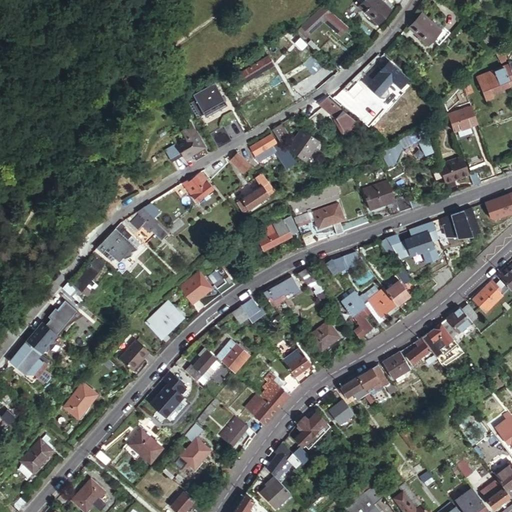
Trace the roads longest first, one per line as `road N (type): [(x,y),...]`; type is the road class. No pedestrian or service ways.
road 1 (unclassified): [(27,511),(179,343),(264,275),(318,247),(511,182)]
road 2 (unclassified): [(0,351),(112,220),(335,81),(412,0)]
road 3 (residential): [(216,511),(306,394),(433,312),(511,240)]
